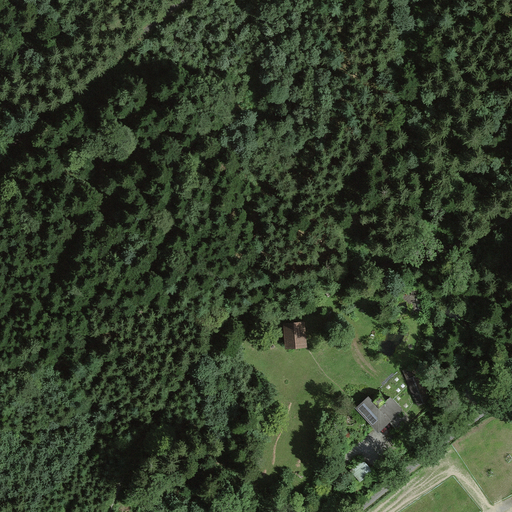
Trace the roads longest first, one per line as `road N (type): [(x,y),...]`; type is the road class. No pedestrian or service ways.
road 1 (track): [(108,511),(141,438),(214,328),(262,295),(473,240),(511,214)]
road 2 (track): [(0,151),(180,0)]
road 3 (unclassified): [(511,392),(347,511)]
